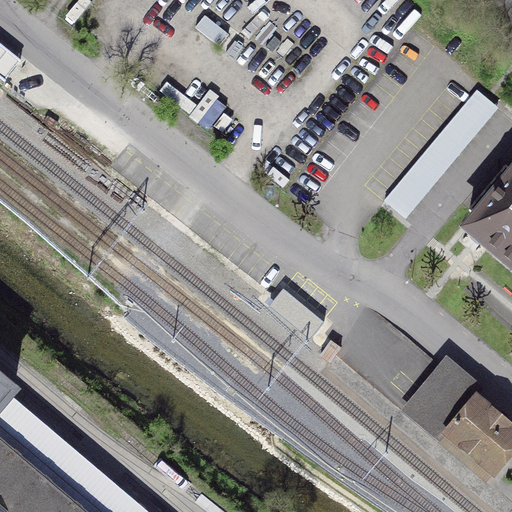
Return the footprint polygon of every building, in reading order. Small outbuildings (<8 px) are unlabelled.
[(494,108),(475,92),(382,203),(401,220),(494,108)] [(511,176),(504,169),(467,212),(475,220),(466,231),(511,269),(511,176)] [(449,360),(437,373),(472,403),(474,400),(483,390),(449,360)] [(411,404),(446,434),(472,403),(437,373),(411,404)] [(0,408),(12,395),(0,384),(0,408)] [(474,400),(472,403),(446,434),(445,435),(469,455),(493,475),(511,452),(511,431),(498,420),(474,400)] [(403,414),(438,443),(445,435),(446,434),(411,404),(403,414)] [(469,455),(445,435),(438,443),(486,483),(493,475),(469,455)] [(0,511),(80,511),(0,443),(0,511)]
